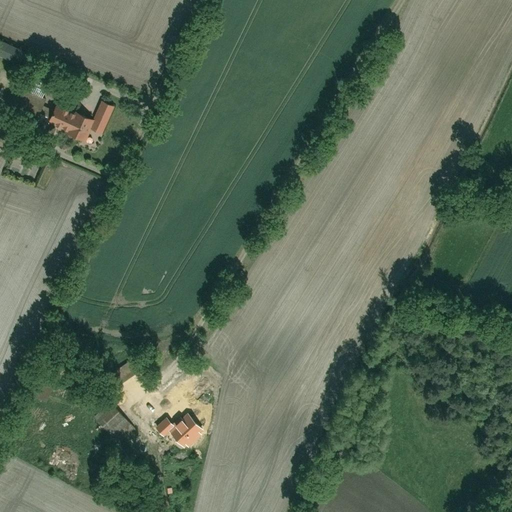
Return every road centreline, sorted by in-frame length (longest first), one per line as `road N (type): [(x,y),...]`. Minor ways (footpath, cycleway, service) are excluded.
road 1 (track): [(408,0),(166,373)]
road 2 (track): [(204,0),(118,172),(109,176),(49,149)]
